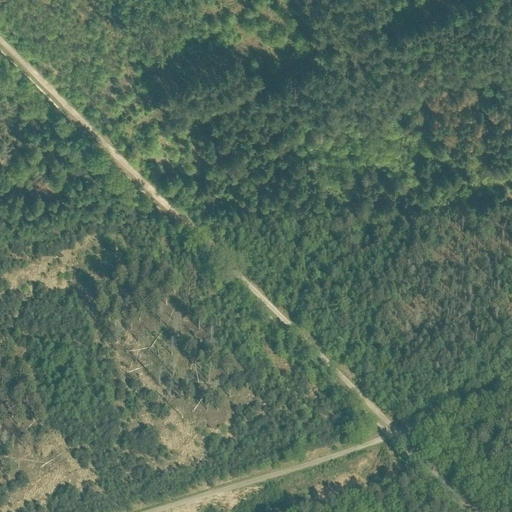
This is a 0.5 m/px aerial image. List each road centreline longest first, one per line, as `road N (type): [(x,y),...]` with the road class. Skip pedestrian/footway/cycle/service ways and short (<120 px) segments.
road 1 (track): [(0,38),(397,433)]
road 2 (unclassified): [(154,511),(397,433)]
